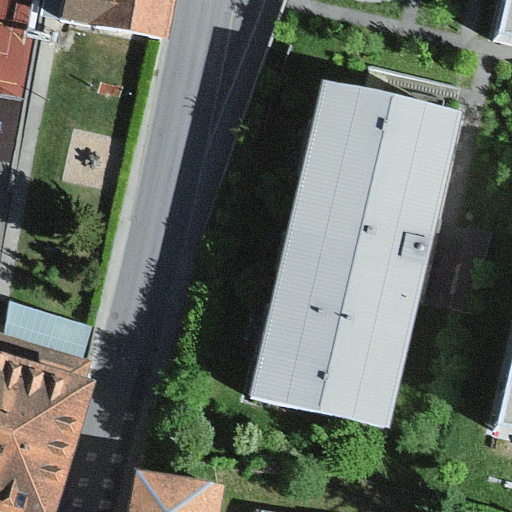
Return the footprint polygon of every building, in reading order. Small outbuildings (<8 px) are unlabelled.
[(153,40),(160,0),(47,0),(44,20),(153,40)] [(511,0),(492,0),(485,35),(511,41),(511,0)] [(358,98),(319,89),(246,401),(383,433),(423,260),(455,121),(371,101),(358,98)] [(3,300),(0,324),(0,333),(80,357),(89,326),(3,300)] [(511,316),(487,423),(511,428),(511,316)] [(37,511),(76,380),(0,358),(0,511),(37,511)] [(223,511),(227,484),(126,471),(120,511),(223,511)]
